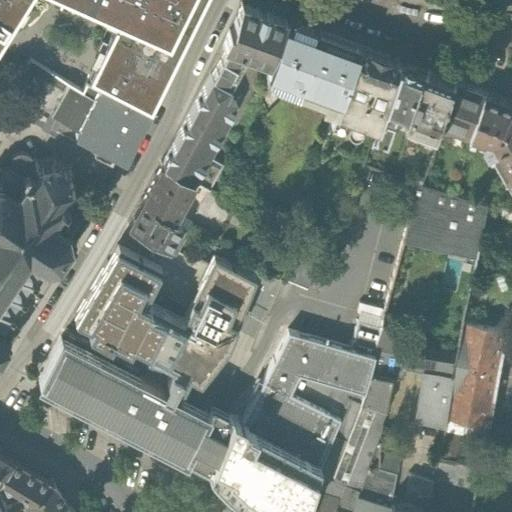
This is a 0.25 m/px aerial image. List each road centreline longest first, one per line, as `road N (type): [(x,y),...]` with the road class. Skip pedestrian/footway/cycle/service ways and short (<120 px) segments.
road 1 (residential): [(221,0),(107,220),(0,394)]
road 2 (residential): [(334,0),(428,30),(511,26)]
road 3 (tertiary): [(134,511),(82,462),(0,415)]
